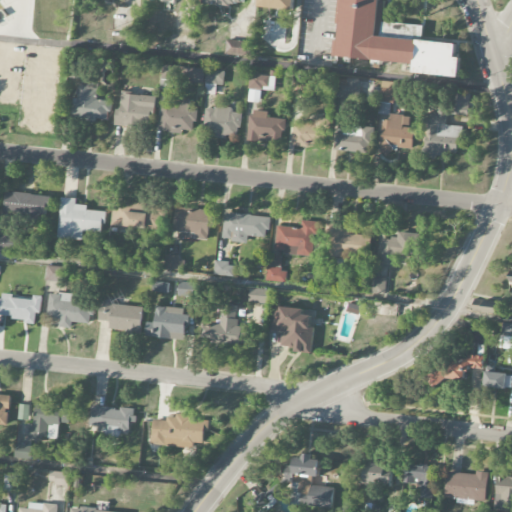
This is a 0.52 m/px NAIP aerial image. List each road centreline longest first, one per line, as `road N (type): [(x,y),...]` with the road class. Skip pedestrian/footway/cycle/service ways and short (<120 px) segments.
road 1 (residential): [(476,0),(509,109),(511,162),(455,294),(410,348),(270,423),(195,511)]
road 2 (residential): [(0,152),(511,205)]
road 3 (residential): [(305,400),(255,387),(0,359)]
road 4 (residential): [(511,435),(358,418),(323,390)]
